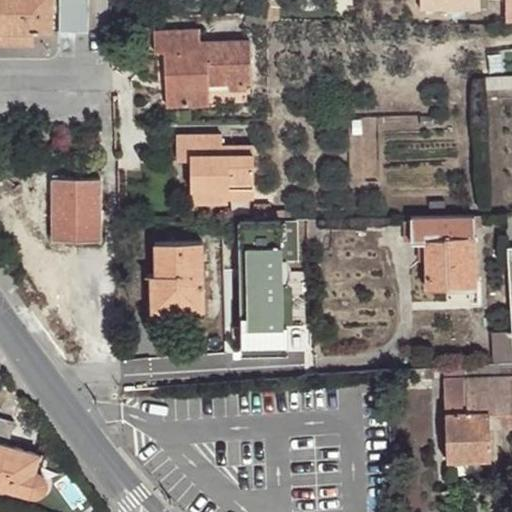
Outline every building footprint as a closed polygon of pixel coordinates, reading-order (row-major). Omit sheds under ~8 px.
[(0,0),(0,31),(33,31),(53,31),(53,0),(0,0)] [(60,0),(59,32),(89,32),(89,0),(60,0)] [(267,0),(268,12),(268,20),(279,20),(279,0),(267,0)] [(480,9),(480,0),(421,0),(421,8),(480,9)] [(246,25),(268,24),(268,20),(268,12),(246,13),(246,25)] [(209,84),(229,84),(247,84),(250,84),(249,39),(199,39),(199,29),(155,29),(155,50),(165,51),(167,106),(209,106),(209,84)] [(0,31),(0,42),(32,44),(33,31),(0,31)] [(511,75),(483,77),(482,89),(511,87),(511,75)] [(177,159),(190,159),(197,159),(197,170),(190,170),(191,190),(227,190),(227,200),(253,199),(253,143),(221,144),(221,133),(177,134),(177,159)] [(101,179),(53,178),(53,239),(101,240),(101,179)] [(227,205),(227,200),(227,190),(191,190),(191,204),(227,205)] [(254,203),(255,219),(271,218),(271,210),(271,203),(254,203)] [(271,210),(271,218),(273,218),(282,218),(291,218),(291,210),(271,210)] [(475,213),(412,215),(412,221),(412,240),(412,241),(418,241),(426,241),(426,259),(427,288),(448,288),(448,285),(447,279),(477,278),(475,227),(475,213)] [(308,227),(308,241),(317,241),(317,218),(308,217),(308,227)] [(242,325),(284,325),(282,218),(273,218),(271,218),(255,219),(241,219),(242,325)] [(412,240),(412,221),(404,221),(404,240),(412,240)] [(202,241),(155,243),(155,273),(150,273),(151,310),(204,309),(202,241)] [(511,360),(445,365),(448,461),(493,459),(491,428),(511,427),(511,360)] [(0,487),(30,495),(37,469),(41,453),(10,444),(16,421),(0,416),(0,487)] [(37,469),(30,495),(36,495),(41,493),(44,490),(47,485),(47,480),(44,474),(41,471),(37,469)]
